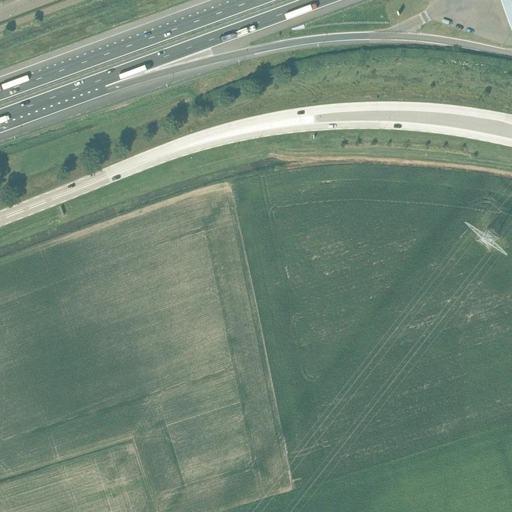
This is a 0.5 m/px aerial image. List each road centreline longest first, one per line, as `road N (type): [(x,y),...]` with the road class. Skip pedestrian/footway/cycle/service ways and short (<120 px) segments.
road 1 (secondary): [(511,120),(441,107),(298,112),(220,129),(158,154)]
road 2 (secondary): [(158,154),(304,126),(438,127),(511,142)]
road 3 (motorway): [(99,80),(316,40),(395,36)]
road 4 (motorway): [(253,0),(0,92)]
road 5 (motorway): [(99,80),(320,0)]
road 6 (secondary): [(0,217),(158,154)]
